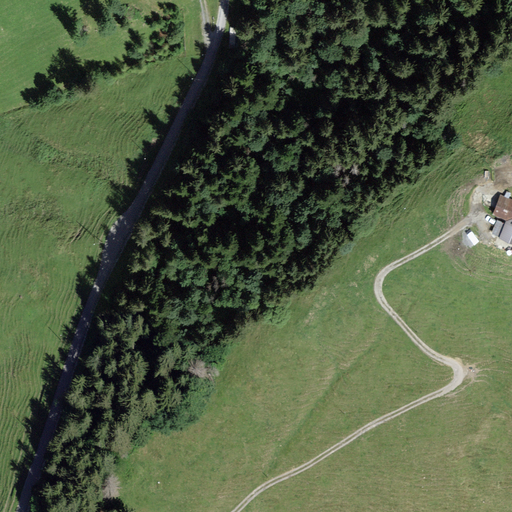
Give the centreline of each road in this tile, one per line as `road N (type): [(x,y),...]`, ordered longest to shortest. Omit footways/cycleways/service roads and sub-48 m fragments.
road 1 (track): [(238,511),(261,487),(456,384),(454,365),(428,352),(379,298),(378,283),(384,270),(473,216),(479,193),(511,178)]
road 2 (unclassified): [(21,511),(90,298),(198,81),(224,0)]
